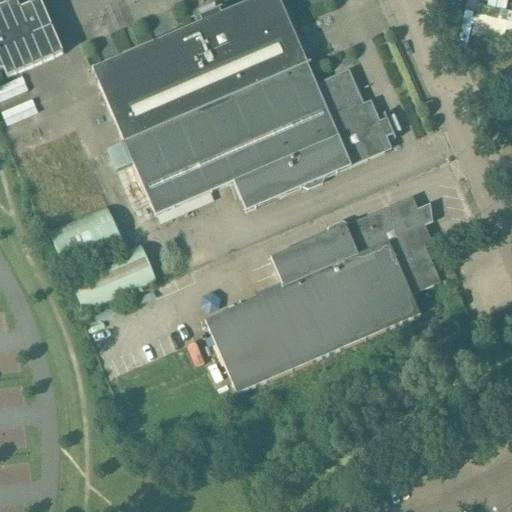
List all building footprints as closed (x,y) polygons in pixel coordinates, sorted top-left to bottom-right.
[(259,0),(221,17),(92,72),(124,146),(125,149),(108,156),(116,175),(132,168),(155,219),(233,187),(245,216),(246,215),(385,155),(389,145),(386,139),(393,136),(387,121),(380,124),(374,111),(363,106),(352,80),(342,76),(316,87),(278,0),(259,0)] [(20,12),(16,3),(0,9),(0,71),(3,71),(7,80),(63,56),(40,3),(20,12)] [(9,128),(40,115),(33,99),(2,113),(9,128)] [(284,292),(205,326),(237,399),(421,320),(412,300),(441,287),(438,278),(423,244),(430,241),(425,228),(428,227),(421,211),(418,212),(416,207),(405,203),(274,260),(271,261),(271,262),(284,292)] [(48,233),(66,275),(72,272),(123,251),(106,209),(54,231),(48,233)] [(84,319),(91,316),(156,289),(139,248),(73,275),(67,278),(84,319)] [(458,300),(445,306),(449,315),(463,309),(458,300)]
